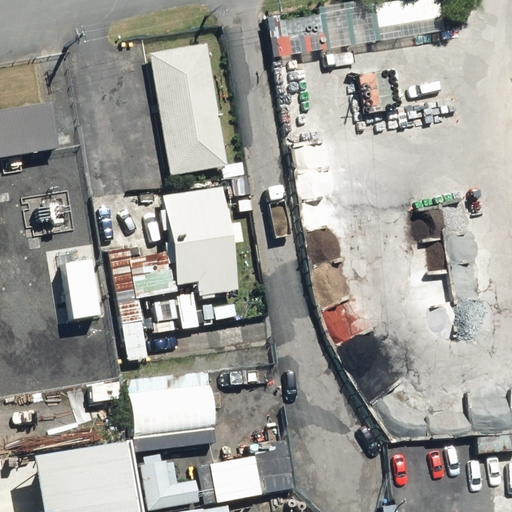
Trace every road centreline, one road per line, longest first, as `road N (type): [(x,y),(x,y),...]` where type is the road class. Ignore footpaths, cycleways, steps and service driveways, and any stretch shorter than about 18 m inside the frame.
road 1 (unknown): [(256,0),(318,381),(354,511)]
road 2 (unknown): [(511,356),(473,362),(424,347),(403,320),(395,271),(393,202),(401,179),(448,157),(504,146)]
road 3 (unknown): [(503,14),(493,80),(504,146)]
